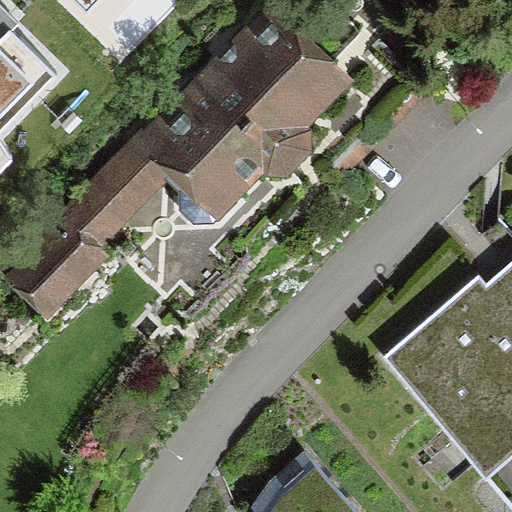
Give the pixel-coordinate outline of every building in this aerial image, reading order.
[(298,147),(298,134),(267,104),(277,93),(298,93),(327,64),(271,10),(233,49),(229,45),(216,58),(220,62),(141,143),(209,211),(258,161),(265,167),(278,167),(298,147)] [(0,120),(32,89),(0,57),(0,120)] [(54,224),(69,239),(110,197),(95,182),(54,224)] [(511,243),(511,257),(497,270),(511,287),(511,241),(511,242),(511,243)] [(8,279),(41,312),(58,294),(26,261),(8,279)] [(511,511),(511,287),(497,270),(481,284),(474,275),(379,356),(511,511)] [(351,511),(300,452),(266,481),(248,507),(252,511),(351,511)]
